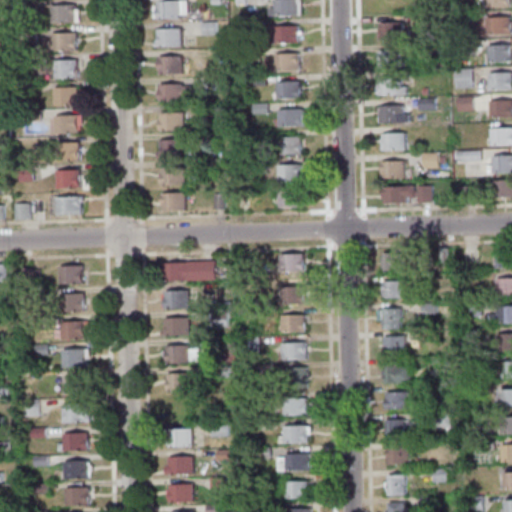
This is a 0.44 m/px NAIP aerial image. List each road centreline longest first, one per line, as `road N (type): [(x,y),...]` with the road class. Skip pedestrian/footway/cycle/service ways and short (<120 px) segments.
road 1 (residential): [(511,222),(0,240)]
road 2 (residential): [(351,511),(343,229)]
road 3 (residential): [(130,511),(123,238)]
road 4 (residential): [(123,238),(115,0)]
road 5 (residential): [(343,229),(336,0)]
